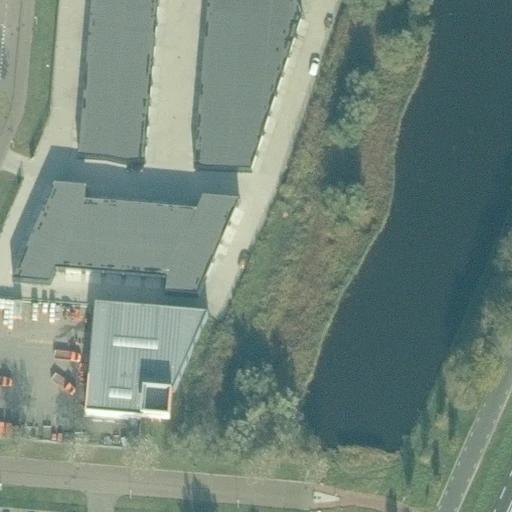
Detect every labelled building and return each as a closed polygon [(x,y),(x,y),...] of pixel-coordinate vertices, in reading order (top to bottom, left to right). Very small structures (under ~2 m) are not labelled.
[(208,0),(207,11),(247,15),(248,0),(208,0)] [(248,0),(247,15),(304,19),(295,0),(248,0)] [(90,21),(126,24),(128,5),(92,2),(90,21)] [(128,5),(126,24),(158,27),(160,7),(128,5)] [(206,31),(246,35),(247,15),(207,11),(206,31)] [(247,15),(246,35),(298,39),(304,20),(304,19),(247,15)] [(89,41),(125,44),(126,24),(90,21),(89,41)] [(126,24),(125,44),(156,47),(158,27),(126,24)] [(204,51),(244,54),(246,35),(206,31),(204,51)] [(246,35),(244,54),(291,58),(298,39),(246,35)] [(87,61),(123,64),(125,44),(89,41),(87,61)] [(125,44),(123,64),(155,67),(156,47),(125,44)] [(202,71),(242,74),(244,54),(204,51),(202,71)] [(244,54),(242,74),(284,78),(291,58),(244,54)] [(85,81),(121,84),(123,64),(87,61),(85,81)] [(123,64),(121,84),(153,87),(155,67),(123,64)] [(201,91),(241,94),(242,74),(202,71),(201,91)] [(242,74),(241,94),(278,97),(284,78),(242,74)] [(84,101),(119,104),(121,84),(85,81),(84,101)] [(121,84),(119,104),(151,107),(153,87),(121,84)] [(231,114),(239,114),(241,94),(201,91),(199,111),(231,114)] [(241,94),(239,114),(271,117),(278,97),(241,94)] [(82,121),(118,124),(119,104),(84,101),(82,121)] [(119,104),(118,124),(150,127),(151,107),(119,104)] [(197,131),(229,134),(231,114),(199,111),(197,131)] [(229,134),(265,137),(271,117),(239,114),(231,114),(229,134)] [(80,141),(116,144),(118,124),(82,121),(80,141)] [(118,124),(116,144),(148,147),(150,127),(118,124)] [(196,151),(228,153),(229,134),(197,131),(196,151)] [(229,134),(228,153),(258,156),(265,137),(229,134)] [(78,161),(114,164),(116,144),(80,141),(78,161)] [(116,144),(114,164),(146,167),(148,147),(116,144)] [(194,171),(226,173),(228,153),(196,151),(194,171)] [(228,153),(226,173),(252,175),(258,156),(228,153)] [(66,215),(80,221),(87,204),(88,191),(55,188),(47,207),(66,215)] [(231,227),(241,203),(203,200),(197,213),(231,227)] [(106,242),(109,206),(87,204),(80,221),(72,239),(72,240),(86,241),(106,242)] [(126,244),(129,208),(109,206),(106,242),(126,244)] [(72,239),(80,221),(66,215),(47,207),(39,225),(58,233),(72,239)] [(146,246),(149,210),(129,208),(126,244),(146,246)] [(166,247),(169,211),(149,210),(146,246),(166,247)] [(189,231),(197,214),(169,211),(166,247),(182,249),(189,231)] [(223,246),(231,227),(197,213),(197,214),(189,231),(223,246)] [(39,225),(31,243),(50,252),(64,258),(72,240),(72,239),(58,233),(39,225)] [(223,246),(189,231),(182,249),(182,250),(215,264),(223,246)] [(86,241),(72,240),(64,258),(56,274),(83,276),(85,255),(86,241)] [(83,276),(103,278),(106,242),(86,241),(85,255),(83,276)] [(106,242),(103,278),(123,280),(126,244),(106,242)] [(31,243),(23,262),(42,270),(56,276),(56,274),(64,258),(50,252),(31,243)] [(126,244),(123,280),(143,281),(146,246),(126,244)] [(146,246),(143,281),(167,284),(174,268),(182,250),(182,249),(166,247),(146,246)] [(215,264),(182,250),(174,268),(207,282),(215,264)] [(42,270),(23,262),(13,285),(50,288),(56,276),(42,270)] [(199,300),(207,282),(174,268),(167,284),(166,298),(199,300)] [(96,308),(86,418),(88,418),(87,420),(141,425),(162,427),(211,320),(208,320),(209,318),(96,308)]
